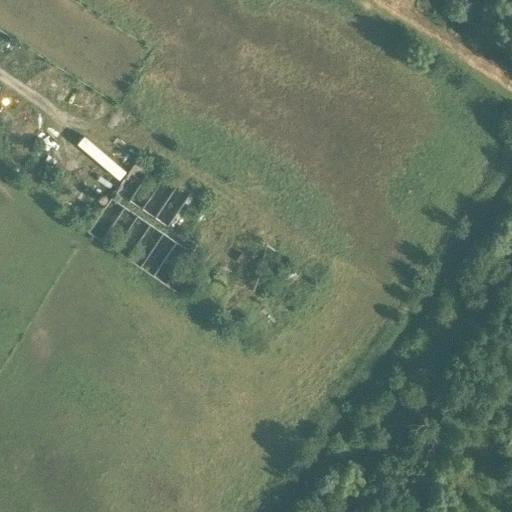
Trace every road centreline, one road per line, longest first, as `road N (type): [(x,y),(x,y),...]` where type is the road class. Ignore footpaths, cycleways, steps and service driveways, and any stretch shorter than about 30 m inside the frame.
road 1 (track): [(511,196),(301,511)]
road 2 (track): [(511,100),(352,0)]
